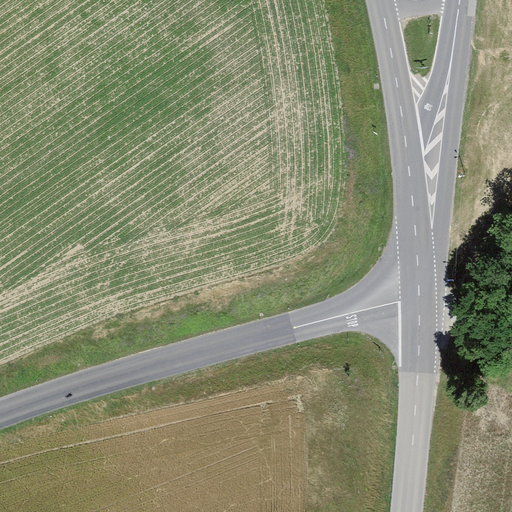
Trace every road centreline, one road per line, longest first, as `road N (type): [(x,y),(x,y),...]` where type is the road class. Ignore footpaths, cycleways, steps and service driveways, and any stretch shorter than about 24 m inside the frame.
road 1 (tertiary): [(0,413),(290,327),(419,298)]
road 2 (tertiary): [(461,0),(416,237)]
road 3 (tertiary): [(416,237),(381,0)]
road 4 (tertiary): [(406,511),(419,298)]
